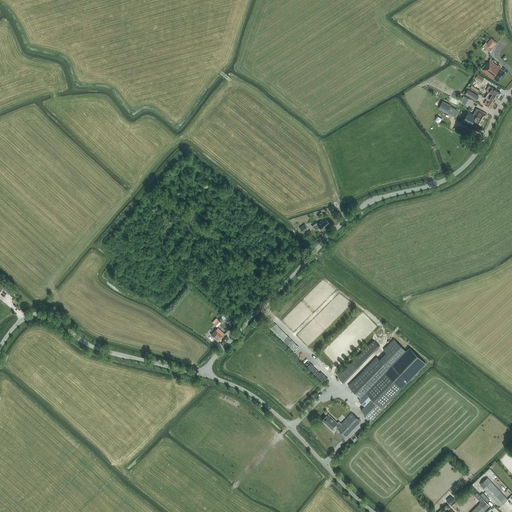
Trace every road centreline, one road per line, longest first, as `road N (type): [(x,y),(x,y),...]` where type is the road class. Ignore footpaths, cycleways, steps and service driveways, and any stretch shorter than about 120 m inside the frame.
road 1 (unclassified): [(204,375),(350,215),(468,163),(511,91)]
road 2 (unclassified): [(0,347),(20,320),(41,315),(92,347),(204,375)]
road 3 (unclassified): [(372,511),(270,408),(204,375)]
